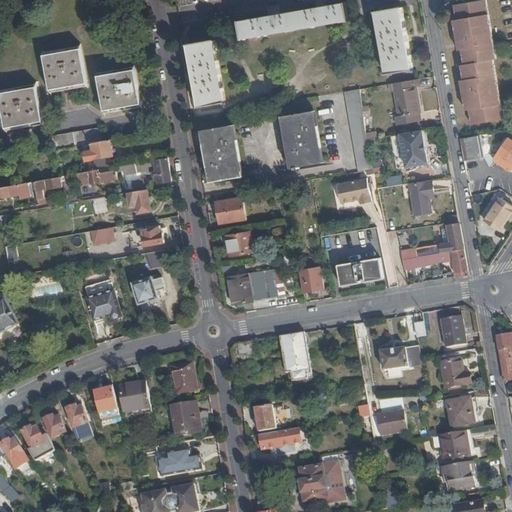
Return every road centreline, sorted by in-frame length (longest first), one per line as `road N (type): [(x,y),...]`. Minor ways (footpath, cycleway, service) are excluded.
road 1 (residential): [(486,286),(477,272),(430,0)]
road 2 (residential): [(231,330),(484,290)]
road 3 (residential): [(0,407),(98,361),(199,335)]
road 4 (unclassified): [(185,183),(0,213)]
road 5 (residential): [(185,183),(153,0)]
road 6 (residential): [(485,294),(511,469)]
road 7 (residential): [(246,511),(218,348)]
road 8 (residential): [(211,316),(185,183)]
